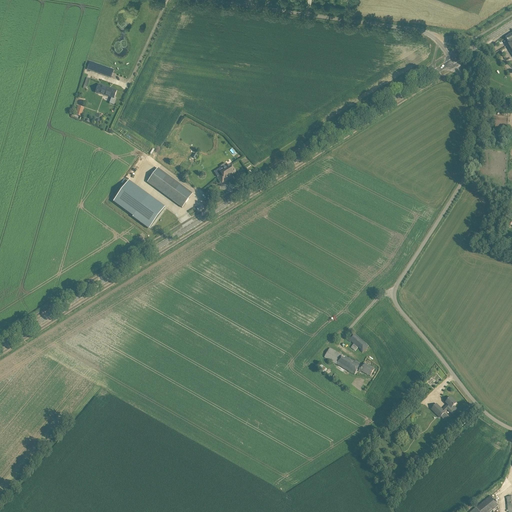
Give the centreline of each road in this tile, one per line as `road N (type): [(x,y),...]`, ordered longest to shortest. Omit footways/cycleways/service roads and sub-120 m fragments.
road 1 (tertiary): [(0,346),(450,62)]
road 2 (unclassified): [(511,428),(477,407),(394,298),(470,160),(475,104),(450,62)]
road 3 (unclassified): [(450,62),(421,30),(202,0)]
